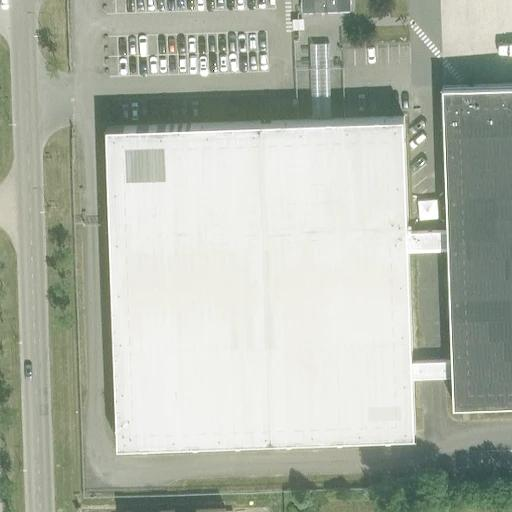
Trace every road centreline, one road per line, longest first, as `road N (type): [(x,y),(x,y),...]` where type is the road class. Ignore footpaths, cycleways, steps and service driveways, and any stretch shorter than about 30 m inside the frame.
road 1 (tertiary): [(39,511),(29,206)]
road 2 (tertiary): [(29,206),(22,0)]
